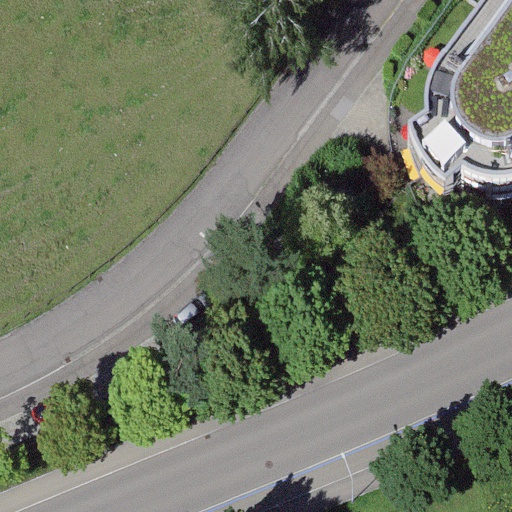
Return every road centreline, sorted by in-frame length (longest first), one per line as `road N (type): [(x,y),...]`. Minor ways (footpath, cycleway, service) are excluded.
road 1 (residential): [(0,368),(134,302),(229,205),(368,0)]
road 2 (motorway): [(235,511),(220,0)]
road 3 (residential): [(511,336),(139,511)]
